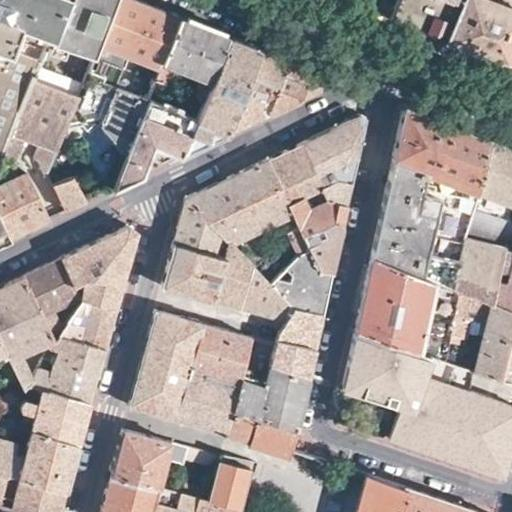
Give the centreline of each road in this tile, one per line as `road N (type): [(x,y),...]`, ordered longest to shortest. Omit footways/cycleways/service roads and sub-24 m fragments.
road 1 (residential): [(400,62),(323,425),(511,494)]
road 2 (residential): [(170,181),(80,511)]
road 3 (residential): [(170,181),(400,62)]
road 4 (residential): [(0,262),(170,181)]
road 5 (residential): [(400,62),(239,0)]
road 6 (residential): [(511,107),(400,62)]
